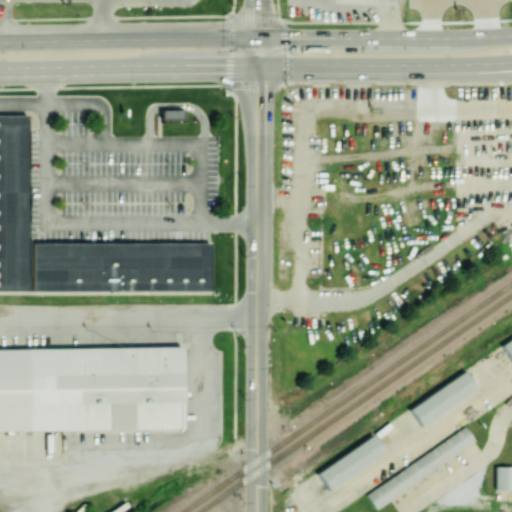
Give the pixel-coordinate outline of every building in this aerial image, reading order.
[(180,119),(159,119),(159,109),(180,109),(180,119)] [(26,290),(0,290),(0,114),(25,114),(26,290)] [(369,127),(329,129),(330,155),(339,155),(340,167),(370,166),(369,127)] [(207,291),(29,291),(29,242),(207,242),(207,291)] [(498,344),(511,334),(511,359),(510,361),(498,344)] [(0,430),(181,428),(180,346),(0,348),(0,430)] [(407,408),(463,370),(474,386),(418,425),(407,408)] [(364,494),(463,425),(473,440),(374,508),(364,494)] [(316,472),(371,434),(383,451),(327,489),(316,472)] [(493,465),(511,465),(511,488),(493,488),(493,465)]
